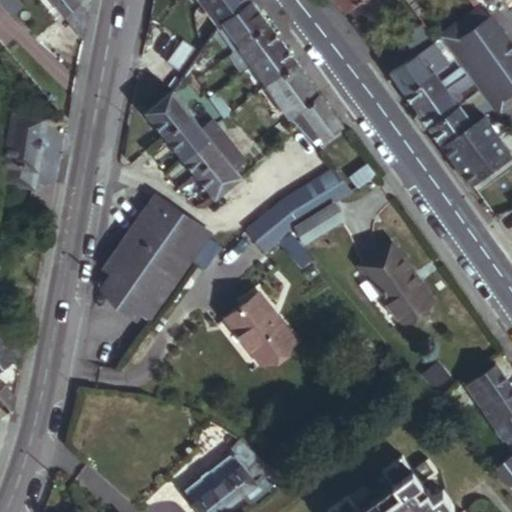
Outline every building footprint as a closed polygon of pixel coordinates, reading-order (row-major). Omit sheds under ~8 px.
[(2,0),(5,11),(21,8),(20,0),(2,0)] [(80,8),(74,0),(50,0),(66,19),(80,8)] [(74,0),(80,8),(89,19),(92,1),(91,0),(74,0)] [(238,15),(227,0),(213,0),(206,5),(222,27),(238,15)] [(255,3),(252,0),(227,0),(238,15),(255,3)] [(363,0),(334,0),(344,13),(363,0)] [(241,47),(270,24),(255,3),(238,15),(222,27),(218,33),(225,38),(230,32),(241,47)] [(84,43),(89,19),(80,8),(66,19),(84,43)] [(455,45),(489,21),(479,8),(446,32),(455,45)] [(511,91),(511,53),(489,21),(455,45),(496,103),(511,91)] [(286,46),(270,24),(241,47),(255,67),(286,46)] [(434,42),(421,24),(400,39),(404,44),(413,57),(434,42)] [(181,71),(196,50),(186,42),(171,63),(181,71)] [(404,95),(450,63),(434,42),(413,57),(389,75),(404,95)] [(389,75),(413,57),(404,44),(379,62),(389,75)] [(270,88),(300,66),(286,46),(255,67),(270,88)] [(462,81),(450,63),(404,95),(416,113),(462,81)] [(288,112),(318,91),(300,66),(270,88),(288,112)] [(458,109),(460,108),(454,98),(473,84),(469,76),(462,81),(416,113),(429,130),(458,109)] [(292,118),(321,96),(318,91),(288,112),(292,118)] [(194,118),(174,93),(148,114),(168,138),(194,118)] [(345,129),(321,96),(292,118),(311,142),(320,136),(325,143),(345,129)] [(482,120),(486,117),(480,109),(465,119),(458,109),(429,130),(442,149),(465,132),(482,120)] [(34,191),(48,122),(17,116),(2,185),(34,191)] [(187,161),(212,140),(203,129),(194,118),(168,138),(187,161)] [(501,147),(495,138),(498,136),(495,131),(491,134),(482,120),(465,132),(479,152),(494,171),(510,159),(507,155),(510,153),(504,145),(501,147)] [(243,162),(212,123),(203,129),(212,140),(228,160),(240,175),(244,170),(240,165),(243,162)] [(456,168),(479,152),(465,132),(442,149),(456,168)] [(317,149),(325,143),(320,136),(311,142),(317,149)] [(203,180),(228,160),(212,140),(187,161),(203,180)] [(470,187),(494,171),(479,152),(456,168),(470,187)] [(218,199),(244,179),(240,175),(228,160),(203,180),(218,199)] [(375,178),(366,166),(354,175),(359,181),(356,184),(360,189),(375,178)] [(292,229),(351,196),(333,174),(286,202),(274,212),(292,229)] [(207,246),(211,240),(155,203),(107,271),(115,278),(106,290),(153,322),(194,264),(207,246)] [(292,229),(274,212),(251,233),(266,253),(281,241),(293,231),(292,229)] [(316,260),(293,231),(281,241),(304,269),(316,260)] [(205,272),(223,248),(214,242),(210,249),(207,246),(194,264),(205,272)] [(439,300),(399,243),(370,263),(393,294),(389,298),(408,323),(439,300)] [(246,340),(273,309),(261,293),(228,316),(246,340)] [(296,341),(273,309),(246,340),(263,364),(296,341)] [(0,373),(19,359),(0,333),(0,373)] [(420,369),(429,383),(444,374),(435,360),(420,369)] [(484,407),(511,388),(497,367),(470,386),(484,407)] [(511,416),(511,388),(484,407),(497,426),(511,416)] [(0,404),(11,419),(15,400),(6,389),(0,394),(0,404)] [(511,416),(497,426),(511,450),(511,416)] [(289,480),(245,444),(232,454),(234,457),(186,493),(200,511),(226,511),(247,496),(255,507),(289,480)] [(505,482),(511,475),(511,458),(496,471),(505,482)] [(462,511),(456,502),(446,509),(435,494),(450,484),(442,471),(426,481),(416,467),(396,481),(406,495),(381,511),(366,511),(361,505),(350,511),(462,511)]
